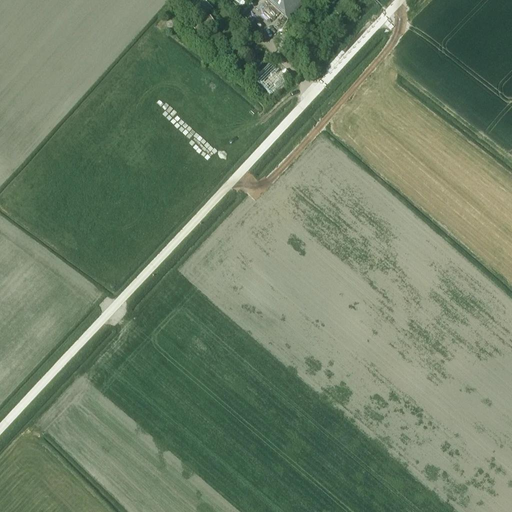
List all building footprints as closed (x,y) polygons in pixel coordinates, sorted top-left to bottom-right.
[(210,7),(201,0),(191,0),(188,4),(201,16),(210,7)] [(265,0),(288,21),(307,0),(265,0)] [(234,10),(238,15),(242,11),(238,7),(234,10)] [(198,37),(215,25),(210,17),(192,28),(198,37)] [(294,42),(286,35),(278,43),(286,50),(294,42)]
